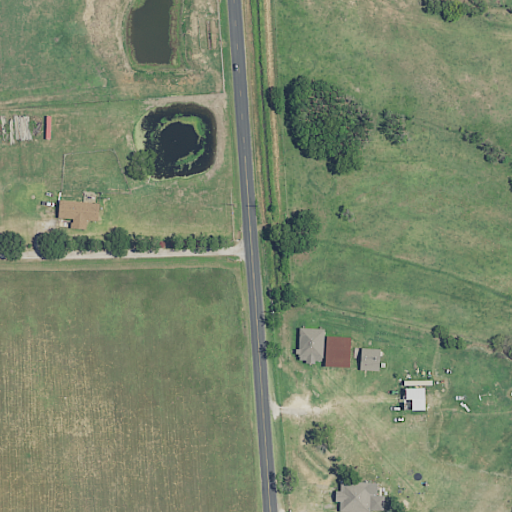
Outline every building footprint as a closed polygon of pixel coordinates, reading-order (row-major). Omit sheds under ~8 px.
[(57,218),(71,219),(70,228),(85,229),(86,220),(98,221),(98,202),(58,200),(57,218)] [(323,328),(298,328),(297,361),(322,361),(323,328)] [(349,366),(349,337),(324,336),(324,366),(349,366)] [(378,370),(379,349),(360,348),(359,369),(378,370)] [(404,388),(404,399),(410,399),(410,410),(423,410),(423,388),(404,388)] [(376,482),(340,481),(339,490),(335,490),(334,501),(339,502),(339,510),(371,511),(383,511),(384,495),(376,495),(376,482)]
